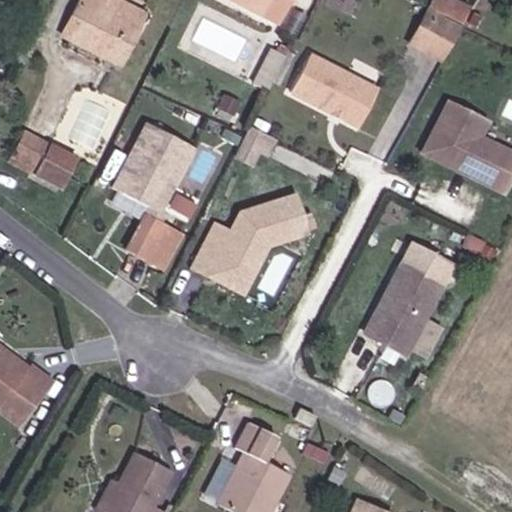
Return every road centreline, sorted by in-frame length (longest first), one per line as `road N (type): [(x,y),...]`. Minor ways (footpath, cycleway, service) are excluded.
road 1 (track): [(170,355),(219,352),(485,511)]
road 2 (residential): [(0,220),(170,355)]
